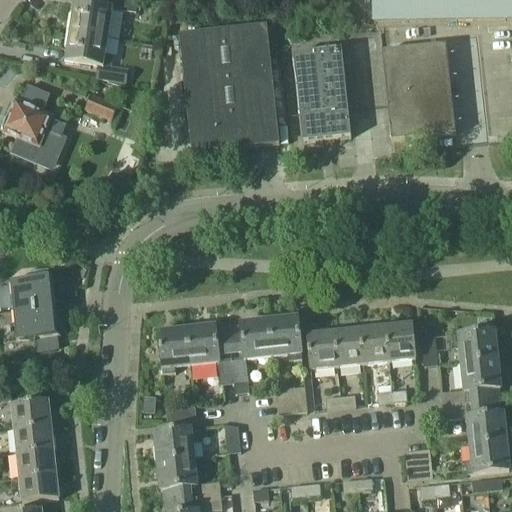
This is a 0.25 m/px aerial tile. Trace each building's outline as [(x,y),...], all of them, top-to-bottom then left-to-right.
[(137,4),(111,0),(108,0),(106,12),(74,7),(69,36),(106,42),(111,13),(134,17),(137,4)] [(511,0),(373,0),(374,26),(511,23),(511,0)] [(278,150),(265,31),(177,41),(190,159),(278,150)] [(106,42),(69,36),(64,66),(97,71),(95,83),(123,88),(125,74),(101,70),(106,42)] [(452,139),(442,50),(381,57),(391,145),(452,139)] [(349,143),(340,55),(292,60),(301,148),(349,143)] [(2,134),(1,137),(15,143),(9,158),(32,167),(45,136),(60,142),(65,130),(52,125),(53,123),(41,118),(49,100),(27,91),(19,109),(14,107),(8,121),(3,123),(1,129),(2,134)] [(84,114),(110,125),(116,110),(90,99),(84,114)] [(52,312),(49,283),(10,287),(14,316),(52,312)] [(57,354),(52,312),(14,316),(17,345),(33,343),(34,357),(57,354)] [(301,365),(296,322),(290,322),(290,321),(267,323),(271,361),(287,359),(288,366),(301,365)] [(271,361),(267,323),(245,325),(245,327),(239,328),(240,339),(228,341),(233,389),(234,399),(248,397),(245,364),(271,361)] [(228,341),(215,342),(214,330),(208,331),(207,329),(185,331),(189,369),(217,366),(219,390),(233,389),(228,341)] [(414,365),(411,329),(384,332),(387,367),(414,365)] [(189,369),(185,331),(162,334),(162,336),(157,336),(161,379),(174,377),(174,371),(189,369)] [(387,367),(384,332),(358,334),(361,370),(387,367)] [(361,370),(358,334),(332,337),(336,373),(361,370)] [(499,364),(496,341),(494,341),(493,336),(451,340),(452,353),(458,353),(460,368),(499,364)] [(336,373),(332,337),(306,340),(309,376),(336,373)] [(437,371),(434,342),(420,344),(423,372),(437,371)] [(490,407),(488,394),(500,393),(500,387),(501,387),(499,364),(460,368),(463,396),(440,398),(441,412),(490,407)] [(305,405),(303,392),(275,395),(276,408),(305,405)] [(392,408),(406,406),(405,395),(391,396),(392,408)] [(392,408),(391,396),(376,398),(377,409),(392,408)] [(340,413),(355,412),(354,400),(339,402),(340,413)] [(340,413),(339,402),(324,404),(326,415),(340,413)] [(306,417),(305,405),(276,408),(277,420),(306,417)] [(50,431),(47,407),(11,411),(14,435),(50,431)] [(508,447),(505,424),(503,424),(502,418),(491,419),(490,407),(441,412),(443,426),(465,423),(468,451),(508,447)] [(195,425),(194,411),(165,414),(167,428),(195,425)] [(240,457),(237,432),(223,430),(226,459),(240,457)] [(53,456),(50,431),(14,435),(16,459),(53,456)] [(192,463),(191,448),(197,447),(196,434),(154,438),(154,445),(152,445),(155,466),(192,463)] [(510,469),(508,447),(468,451),(470,466),(464,467),(466,479),(508,475),(508,469),(510,469)] [(431,482),(428,455),(404,457),(406,484),(431,482)] [(55,480),(53,456),(16,459),(19,484),(55,480)] [(220,501),(218,487),(195,490),(192,463),(155,466),(157,489),(158,489),(159,494),(170,493),(171,506),(220,501)] [(58,504),(55,480),(19,484),(21,508),(58,504)] [(486,496),(500,495),(499,483),(485,485),(486,496)] [(357,497),(372,495),(371,484),(356,485),(357,497)] [(357,497),(356,485),(341,487),(342,498),(357,497)] [(486,496),(485,485),(470,487),(471,498),(486,496)] [(305,502),(320,500),(319,489),(304,490),(305,502)] [(434,502),(449,501),(447,489),(433,491),(434,502)] [(305,502),(304,490),(290,492),(291,503),(305,502)] [(434,502),(433,491),(419,492),(420,504),(434,502)] [(252,495),(253,507),(268,505),(266,494),(252,495)] [(220,511),(220,501),(171,506),(171,511),(220,511)]
